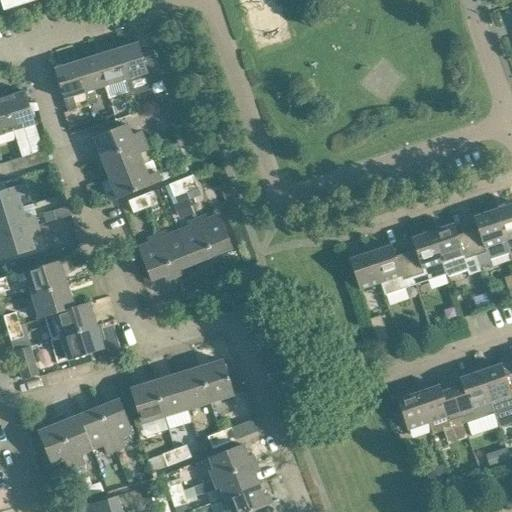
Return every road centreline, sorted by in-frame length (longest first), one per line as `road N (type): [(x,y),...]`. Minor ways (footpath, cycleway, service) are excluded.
road 1 (residential): [(28,42),(81,207),(135,317),(154,344),(223,324),(241,331),(309,511)]
road 2 (residential): [(511,120),(292,192),(276,186),(204,0)]
road 3 (residential): [(167,0),(28,42)]
road 4 (residential): [(511,120),(470,0)]
